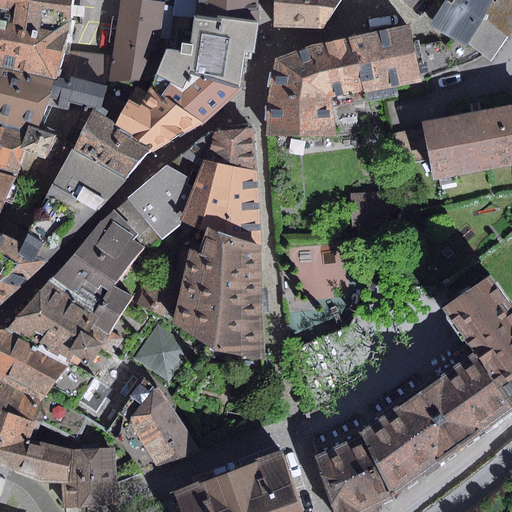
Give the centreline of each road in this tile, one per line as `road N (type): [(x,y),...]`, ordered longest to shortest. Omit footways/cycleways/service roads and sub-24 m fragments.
road 1 (residential): [(323,511),(297,429),(131,494),(121,511)]
road 2 (residential): [(400,511),(511,425)]
